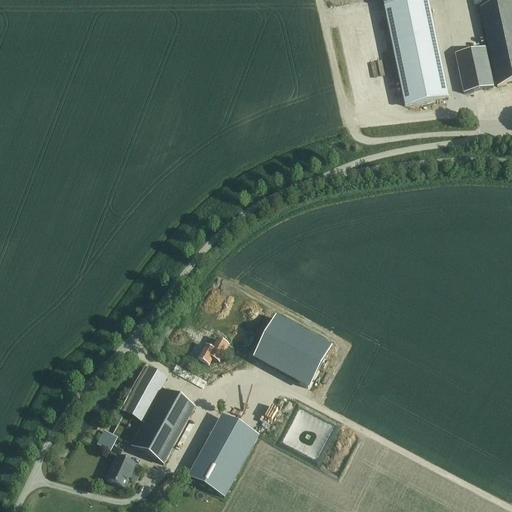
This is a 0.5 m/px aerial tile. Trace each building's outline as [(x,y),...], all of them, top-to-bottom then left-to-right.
[(498,87),(511,84),(511,3),(481,10),(498,87)] [(429,9),(386,18),(386,19),(402,97),(404,108),(448,99),(429,9)] [(386,19),(343,28),(359,106),(402,97),(386,19)] [(464,95),(494,88),(485,49),(456,56),(464,95)] [(275,322),(254,361),(299,385),(320,346),(275,322)] [(205,347),(197,361),(208,367),(212,360),(219,364),(228,347),(217,341),(211,351),(205,347)] [(194,370),(197,365),(188,360),(185,365),(194,370)] [(163,465),(193,406),(164,392),(165,389),(163,388),(167,379),(148,369),(139,386),(124,413),(144,423),(131,447),(163,465)] [(217,424),(188,479),(222,497),(252,443),(217,424)] [(104,433),(97,446),(110,453),(117,440),(104,433)] [(141,468),(128,462),(117,458),(107,480),(124,488),(130,475),(137,478),(141,468)]
